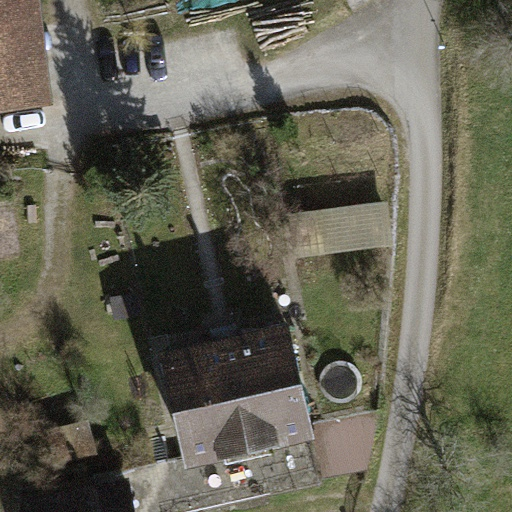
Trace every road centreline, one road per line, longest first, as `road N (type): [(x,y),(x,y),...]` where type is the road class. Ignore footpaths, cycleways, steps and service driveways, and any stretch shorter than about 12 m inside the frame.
road 1 (residential): [(384,511),(423,266),(423,139),(407,54),(422,0)]
road 2 (track): [(46,114),(54,223),(45,290),(0,334)]
